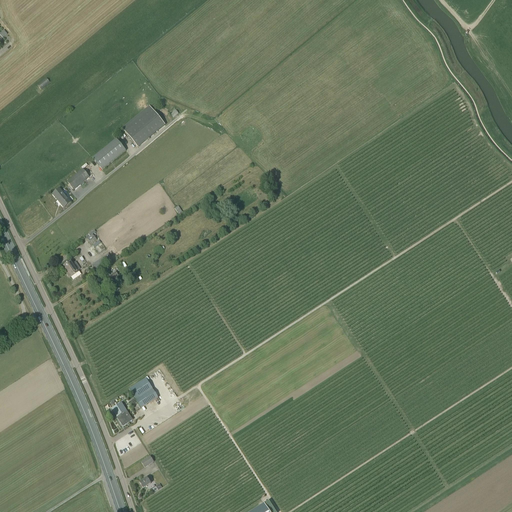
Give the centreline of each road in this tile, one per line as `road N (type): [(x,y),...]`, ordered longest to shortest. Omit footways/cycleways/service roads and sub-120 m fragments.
road 1 (unclassified): [(134,511),(108,434),(0,203)]
road 2 (primary): [(120,511),(89,423),(0,231)]
